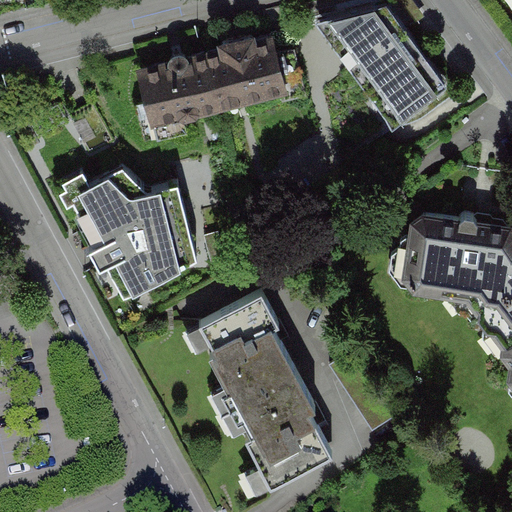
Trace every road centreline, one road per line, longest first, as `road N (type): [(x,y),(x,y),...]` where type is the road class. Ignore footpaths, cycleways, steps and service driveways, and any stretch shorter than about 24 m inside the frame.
road 1 (residential): [(0,163),(169,478)]
road 2 (residential): [(0,43),(161,0)]
